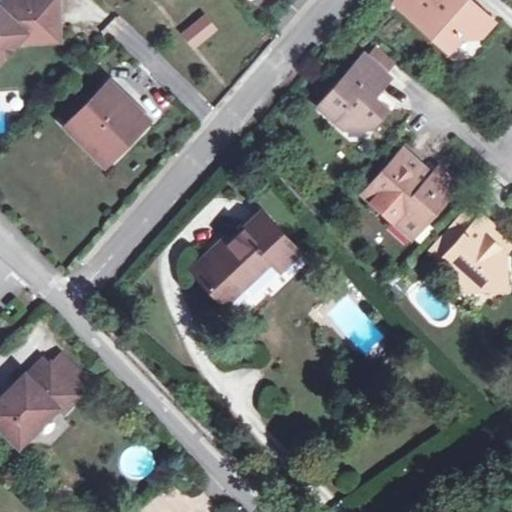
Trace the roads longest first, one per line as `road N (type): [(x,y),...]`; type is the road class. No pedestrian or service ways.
road 1 (residential): [(65,304),(336,0)]
road 2 (residential): [(65,304),(248,511)]
